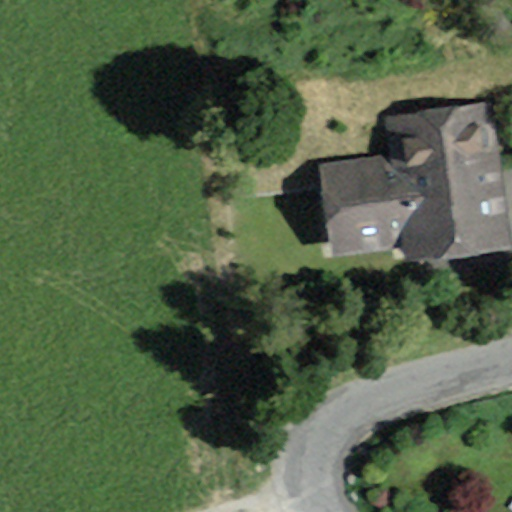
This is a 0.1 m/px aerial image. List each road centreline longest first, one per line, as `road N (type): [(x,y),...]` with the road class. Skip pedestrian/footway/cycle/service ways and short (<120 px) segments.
road 1 (residential): [(323,511),(310,474),(331,419),(381,394),(511,362)]
road 2 (track): [(146,511),(310,474)]
